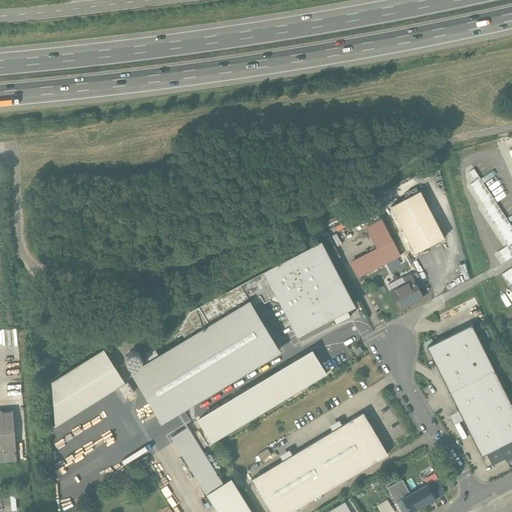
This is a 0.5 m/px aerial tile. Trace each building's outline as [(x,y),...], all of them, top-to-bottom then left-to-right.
[(469,183),(503,246),(495,251),(501,262),(511,256),(511,233),(476,167),(467,172),(472,181),(469,183)] [(420,191),(391,207),(415,253),(444,238),(420,191)] [(381,218),(367,225),(378,247),(392,239),(381,218)] [(351,263),(358,278),(401,256),(392,239),(378,247),(379,249),(351,263)] [(354,306),(321,244),(265,273),(278,297),(298,336),(354,306)] [(511,270),(510,267),(499,274),(511,294),(511,270)] [(264,304),(278,297),(265,273),(190,313),(180,331),(186,342),(133,374),(162,422),(278,352),(250,303),(260,297),(264,304)] [(410,276),(405,278),(404,282),(406,285),(392,292),(401,309),(414,302),(415,303),(422,299),(410,276)] [(482,457),(486,454),(511,440),(511,406),(471,326),(428,348),(482,457)] [(104,351),(52,383),(55,427),(124,384),(104,351)] [(198,421),(211,443),(326,374),(313,352),(198,421)] [(12,412),(0,413),(0,463),(27,461),(26,445),(15,446),(12,412)] [(283,462),(251,480),(270,511),(292,511),(388,455),(363,413),(342,426),(339,421),(330,426),(333,431),(292,456),(289,451),(280,456),(283,462)] [(250,511),(231,480),(223,485),(215,472),(220,469),(216,462),(211,465),(206,458),(187,428),(171,438),(216,511),(250,511)] [(511,440),(486,454),(491,465),(505,458),(511,453),(511,440)] [(438,479),(410,494),(402,480),(388,488),(396,502),(403,499),(409,511),(411,511),(445,494),(438,479)] [(454,488),(451,482),(446,484),(450,491),(454,488)] [(392,511),(394,511),(387,500),(377,505),(380,511),(392,511)] [(328,511),(349,511),(344,503),(328,511)]
